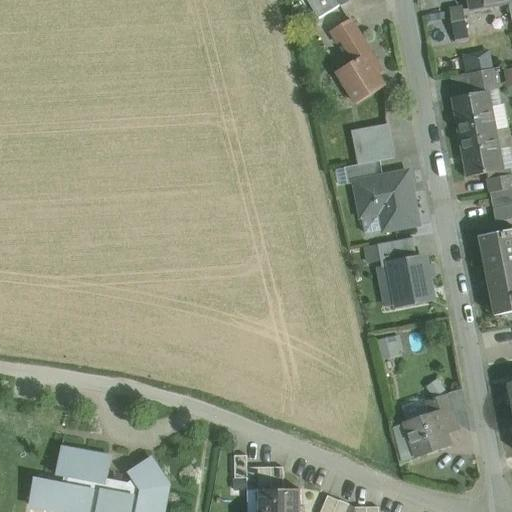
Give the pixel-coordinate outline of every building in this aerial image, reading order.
[(509,0),(468,0),(470,11),(487,8),(487,5),(509,1),(509,0)] [(464,8),(451,11),(455,35),(468,33),(464,8)] [(370,53),(350,22),(332,34),(339,44),(344,41),(357,62),(370,53)] [(357,62),(339,73),(358,103),(385,86),(378,76),(382,73),(370,53),(357,62)] [(488,93),(455,99),(463,138),(492,132),(488,110),(491,109),(488,93)] [(505,130),(495,132),(492,132),(496,152),(511,148),(511,145),(509,130),(505,130)] [(492,132),(463,138),(470,177),(502,171),(500,156),(497,156),(496,152),(492,132)] [(381,162),(345,168),(348,185),(355,184),(355,183),(384,177),(381,162)] [(384,177),(355,183),(355,184),(360,209),(379,206),(384,232),(419,225),(409,172),(384,177)] [(511,176),(489,180),(491,194),(511,190),(511,176)] [(511,232),(480,239),(487,273),(511,267),(511,232)] [(416,261),(390,266),(398,305),(433,299),(426,259),(417,261),(417,262),(416,262),(416,261)] [(511,267),(487,273),(496,317),(511,313),(511,267)] [(384,338),(387,356),(405,353),(401,334),(384,338)] [(461,431),(448,396),(425,404),(429,417),(438,414),(445,435),(461,431)] [(429,417),(405,424),(415,459),(449,449),(445,435),(438,414),(429,417)] [(128,484),(108,480),(111,463),(110,463),(111,458),(64,449),(62,448),(57,476),(65,477),(63,484),(35,479),(31,500),(31,501),(30,506),(63,511),(164,511),(169,486),(150,458),(129,473),(134,480),(128,484)] [(248,469),(247,456),(235,457),(235,479),(247,479),(247,478),(247,469),(248,469)] [(271,468),(259,469),(260,491),(272,490),(271,468)] [(284,490),(284,468),(271,468),(272,490),(284,490)] [(260,491),(259,469),(248,469),(247,469),(247,478),(247,479),(247,491),(260,491)] [(301,511),(301,490),(284,490),(272,490),(260,491),(260,511),(301,511)] [(328,497),(321,511),(334,511),(339,501),(328,497)] [(347,511),(350,506),(339,501),(334,511),(347,511)]
